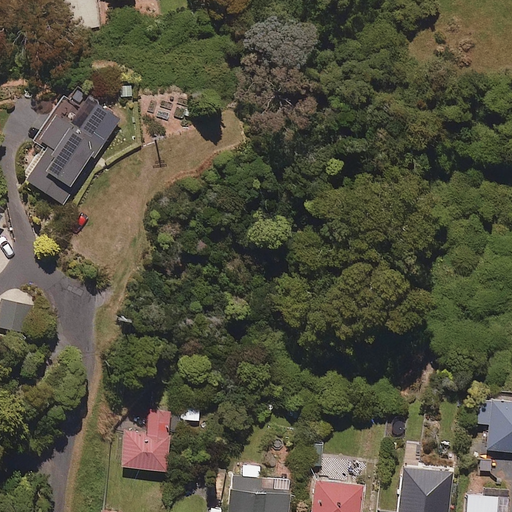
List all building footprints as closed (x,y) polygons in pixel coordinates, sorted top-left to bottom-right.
[(98,22),(95,0),(67,0),(70,26),(98,22)] [(59,198),(118,112),(69,78),(29,135),(37,141),(41,135),(47,139),(23,173),(39,184),(59,198)] [(32,301),(0,296),(0,324),(29,328),(32,301)] [(511,398),(475,396),(473,418),(486,419),(483,446),(511,448),(511,398)] [(168,410),(123,407),(119,463),(164,466),(168,410)] [(444,511),(450,466),(398,460),(392,511),(444,511)] [(243,463),(242,471),(228,469),(222,511),(286,511),(290,476),(257,473),(258,465),(243,463)] [(221,496),(225,467),(210,464),(205,494),(221,496)] [(369,511),(372,480),(311,477),(308,511),(369,511)] [(505,511),(507,494),(465,490),(463,511),(505,511)]
